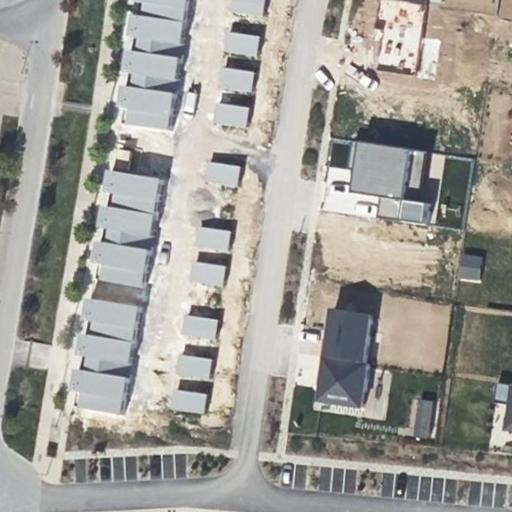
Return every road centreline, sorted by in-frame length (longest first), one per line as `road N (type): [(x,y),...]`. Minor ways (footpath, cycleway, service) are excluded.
road 1 (residential): [(326,0),(245,499)]
road 2 (tertiary): [(50,41),(0,349)]
road 3 (residential): [(245,499),(191,493),(0,505)]
road 4 (residential): [(378,511),(245,499)]
